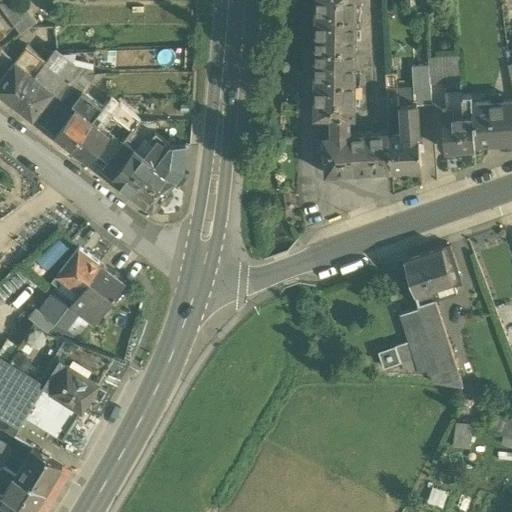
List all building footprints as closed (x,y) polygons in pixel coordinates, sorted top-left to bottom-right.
[(354,0),(314,0),(313,78),(338,78),(338,83),(354,83),(354,0)] [(0,3),(0,6),(20,35),(35,24),(19,4),(9,4),(0,3)] [(34,75),(45,60),(26,46),(18,57),(29,66),(27,70),(34,75)] [(11,58),(1,49),(0,50),(0,66),(2,65),(4,67),(11,58)] [(45,78),(56,86),(70,67),(51,52),(45,60),(34,75),(42,81),(45,78)] [(429,66),(430,84),(444,83),(460,82),(458,56),(428,58),(429,66)] [(18,57),(0,79),(0,92),(13,102),(34,75),(27,70),(29,66),(18,57)] [(412,87),(413,104),(416,103),(416,105),(431,104),(430,84),(429,66),(411,67),(412,87)] [(385,75),(387,106),(400,105),(400,104),(413,104),(412,87),(397,87),(396,74),(385,75)] [(42,81),(34,75),(13,102),(32,117),(53,89),(56,86),(45,78),(42,81)] [(71,105),(82,92),(89,83),(80,75),(63,97),(42,124),(51,132),(71,105)] [(338,78),(313,78),(313,116),(353,117),(354,83),(338,83),(338,78)] [(460,94),(460,82),(444,83),(446,108),(452,108),(453,114),(462,114),(460,94)] [(42,124),(63,97),(53,89),(32,117),(42,124)] [(96,116),(102,108),(82,92),(71,105),(88,118),(92,113),(96,116)] [(470,93),(460,94),(462,114),(453,114),(452,108),(446,108),(441,108),(443,152),(474,150),(474,143),(471,103),(470,93)] [(97,124),(102,128),(111,117),(120,105),(110,98),(102,108),(96,116),(100,119),(97,124)] [(511,100),(471,103),(474,143),(511,140),(511,100)] [(413,104),(400,104),(400,105),(387,106),(389,132),(391,169),(420,167),(416,105),(416,103),(413,104)] [(88,118),(71,105),(51,132),(72,147),(96,116),(92,113),(88,118)] [(111,117),(131,132),(140,121),(120,105),(111,117)] [(96,116),(72,147),(92,163),(98,155),(113,136),(102,128),(97,124),(100,119),(96,116)] [(389,132),(322,136),(325,174),(391,169),(389,132)] [(143,156),(134,149),(112,178),(131,193),(154,165),(170,144),(155,133),(149,141),(152,144),(143,156)] [(98,155),(107,162),(122,143),(113,136),(98,155)] [(112,178),(134,149),(124,141),(122,143),(107,162),(101,170),(112,178)] [(188,144),(170,144),(154,165),(156,167),(159,164),(167,170),(164,173),(173,180),(185,165),(188,144)] [(154,165),(131,193),(151,208),(173,180),(164,173),(167,170),(159,164),(156,167),(154,165)] [(449,244),(403,259),(413,293),(430,287),(452,280),(459,278),(449,244)] [(100,262),(79,246),(56,276),(70,286),(72,283),(80,289),(100,262)] [(100,262),(80,289),(87,294),(85,297),(94,304),(92,307),(97,311),(122,279),(100,262)] [(455,293),(452,280),(430,287),(434,299),(455,293)] [(430,287),(413,293),(418,307),(399,313),(409,340),(421,370),(427,368),(454,363),(434,299),(430,287)] [(80,289),(67,305),(79,313),(90,321),(97,311),(92,307),(94,304),(85,297),(87,294),(80,289)] [(44,314),(54,322),(67,305),(56,297),(44,314)] [(79,313),(67,305),(54,322),(65,331),(79,313)] [(33,328),(43,336),(47,331),(54,322),(44,314),(33,328)] [(54,322),(47,331),(61,336),(65,331),(54,322)] [(10,359),(45,380),(59,357),(69,341),(70,340),(61,336),(47,331),(43,336),(33,328),(30,326),(10,359)] [(114,357),(70,340),(69,341),(59,357),(98,382),(114,357)] [(421,370),(409,340),(395,345),(401,362),(404,369),(421,370)] [(395,345),(378,351),(384,368),(401,362),(395,345)] [(44,440),(50,430),(24,414),(42,385),(43,384),(0,356),(0,412),(21,426),(44,440)] [(98,382),(59,357),(45,380),(43,384),(42,385),(81,409),(98,382)] [(454,363),(427,368),(433,383),(462,386),(454,363)] [(81,409),(42,385),(24,414),(50,430),(63,438),(81,409)] [(21,426),(0,412),(0,428),(14,437),(21,426)] [(511,420),(492,414),(488,431),(511,438),(511,420)] [(472,425),(455,423),(452,447),(468,449),(472,425)] [(0,442),(0,464),(3,466),(12,450),(0,442)] [(32,449),(16,475),(45,493),(61,467),(32,449)] [(33,511),(45,493),(16,475),(4,494),(0,500),(0,511),(33,511)]
